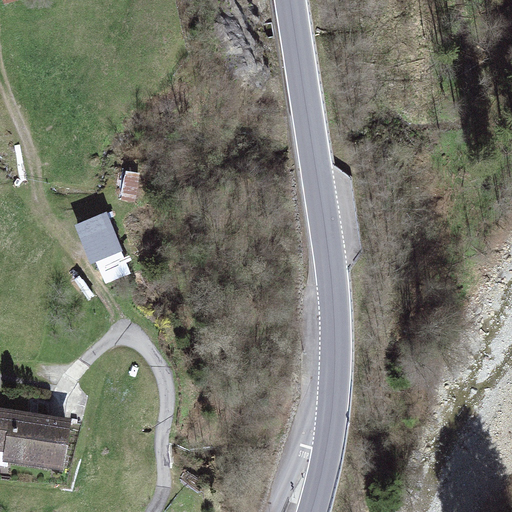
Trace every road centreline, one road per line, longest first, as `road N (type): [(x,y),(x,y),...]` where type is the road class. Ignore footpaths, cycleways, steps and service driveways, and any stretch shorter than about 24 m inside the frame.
road 1 (secondary): [(330,422),(330,260),(288,0)]
road 2 (track): [(125,333),(40,210),(24,136),(0,79)]
road 3 (track): [(155,511),(167,495),(170,375),(151,346),(125,333),(71,378)]
